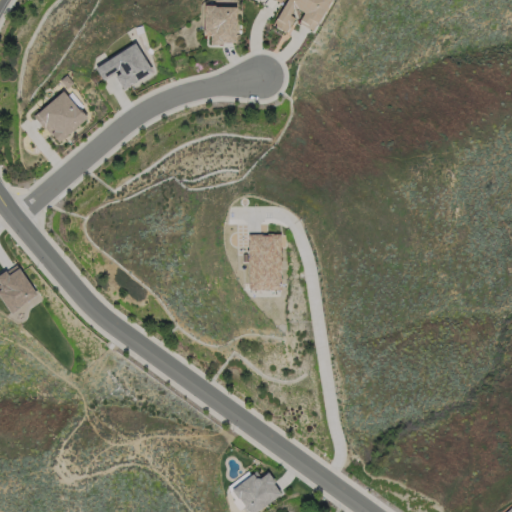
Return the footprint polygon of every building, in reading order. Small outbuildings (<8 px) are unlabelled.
[(284,32),(295,9),(302,12),(296,24),(312,31),(327,0),(284,0),(272,26),(284,32)] [(201,35),(209,35),(209,43),(233,44),(234,6),(202,6),(201,35)] [(92,66),(100,81),(112,74),(120,89),(151,72),(135,43),(92,66)] [(85,117),(60,91),(32,116),(56,143),(85,117)] [(246,234),(247,290),(279,290),(278,247),(284,247),(284,233),(246,234)] [(35,296),(14,264),(0,273),(0,300),(8,313),(35,296)] [(230,487),(245,511),(252,511),(280,495),(266,472),(258,477),(255,472),(230,487)]
